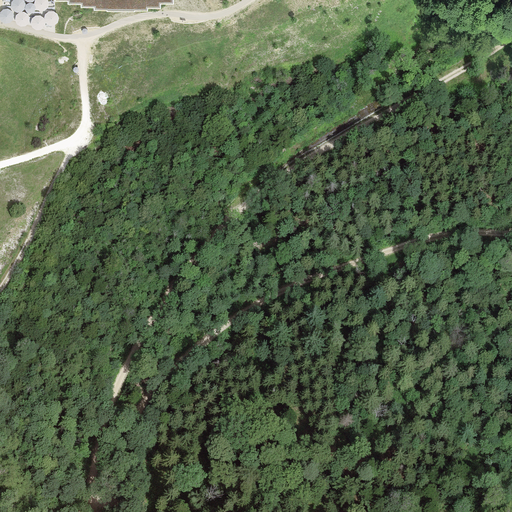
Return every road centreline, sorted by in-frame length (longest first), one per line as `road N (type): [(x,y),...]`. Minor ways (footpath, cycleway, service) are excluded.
road 1 (track): [(511,234),(445,235),(400,247),(291,285),(246,311),(146,398),(111,495),(101,498),(94,484),(121,374),(213,233),(295,164),(511,35)]
road 2 (track): [(0,286),(71,145)]
